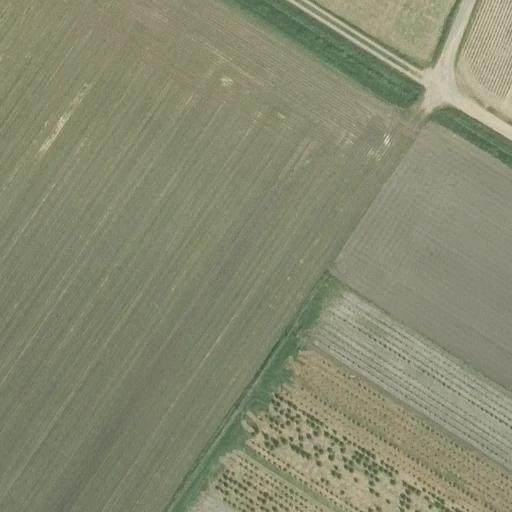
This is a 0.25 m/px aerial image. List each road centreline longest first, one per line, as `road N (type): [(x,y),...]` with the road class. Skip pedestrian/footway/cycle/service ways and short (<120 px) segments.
road 1 (track): [(511,132),(428,79),(459,0)]
road 2 (track): [(428,79),(294,0)]
